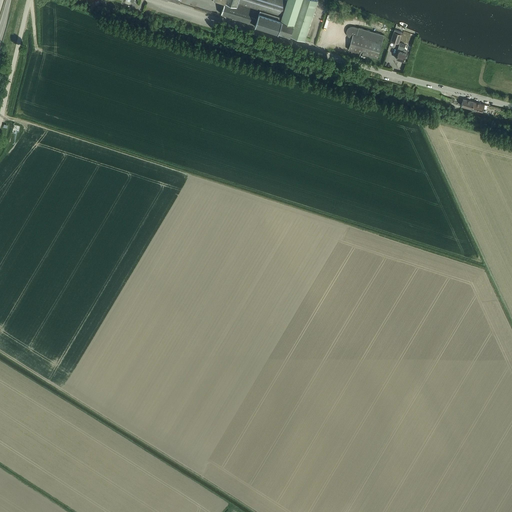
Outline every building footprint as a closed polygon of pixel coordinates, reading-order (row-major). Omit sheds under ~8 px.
[(258,25),(266,0),(215,0),(224,3),(221,14),(258,25)] [(283,20),(289,0),(266,0),(258,25),(280,32),(283,20)] [(283,20),(280,32),(304,40),(306,36),(317,0),(289,0),(283,20)] [(347,29),(346,30),(346,32),(346,33),(347,34),(348,35),(350,37),(352,38),(348,49),(377,58),(382,42),(381,42),(384,34),(358,26),(358,27),(353,26),(352,26),(351,26),(350,26),(349,26),(348,28),(347,28),(347,29)] [(402,31),(394,29),(393,31),(390,40),(398,43),(402,34),(401,34),(402,31)] [(405,44),(399,42),(397,49),(399,50),(396,58),(404,61),(407,51),(404,49),(405,44)] [(471,108),(472,101),(463,98),(461,105),(471,108)] [(472,101),(471,108),(482,111),(483,107),(486,108),(487,105),(472,101)]
